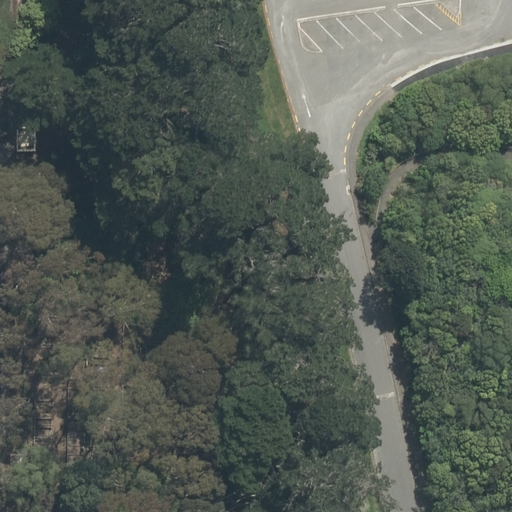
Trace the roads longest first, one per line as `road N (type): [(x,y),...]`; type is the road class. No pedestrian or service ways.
road 1 (track): [(0,305),(7,0)]
road 2 (track): [(197,140),(0,135)]
